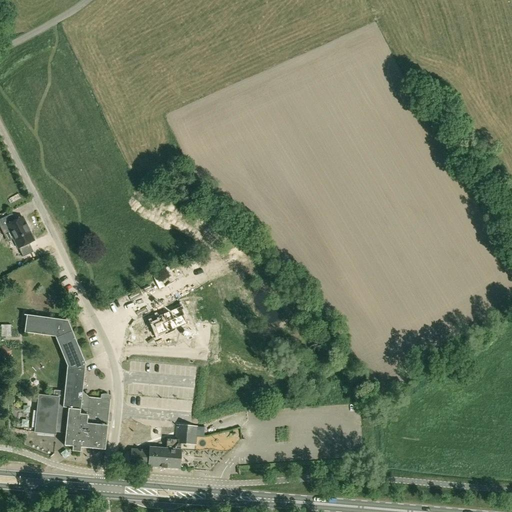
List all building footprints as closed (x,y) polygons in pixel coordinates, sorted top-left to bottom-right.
[(0,221),(5,232),(10,230),(19,248),(34,241),(22,217),(13,222),(9,215),(0,219),(0,221)] [(209,300),(213,300),(213,303),(227,304),(230,273),(216,272),(215,278),(211,277),(209,300)] [(161,322),(153,326),(158,336),(181,326),(180,324),(185,322),(179,307),(158,316),(161,322)] [(55,337),(67,367),(64,401),(61,400),(62,392),(54,392),(54,397),(39,396),(37,411),(39,412),(37,431),(56,433),(56,431),(66,432),(64,446),(105,450),(111,397),(89,395),(89,401),(82,400),(85,365),(68,321),(26,316),(24,333),(55,337)] [(0,336),(10,337),(10,325),(0,324),(0,336)] [(0,351),(0,361),(6,364),(12,351),(2,347),(0,351)] [(209,366),(219,361),(217,357),(207,362),(209,366)] [(128,358),(126,368),(143,371),(145,361),(128,358)] [(123,370),(121,394),(133,395),(132,401),(146,402),(146,396),(159,397),(160,385),(166,386),(167,373),(123,370)] [(177,426),(176,437),(175,440),(167,439),(166,449),(150,447),(150,452),(131,450),(130,464),(149,466),(149,467),(179,469),(181,450),(180,450),(181,444),(196,445),(197,427),(177,426)] [(217,435),(220,443),(222,442),(225,448),(241,441),(235,427),(217,435)]
